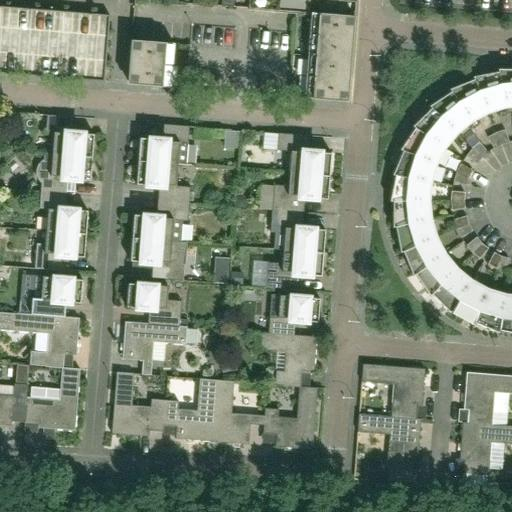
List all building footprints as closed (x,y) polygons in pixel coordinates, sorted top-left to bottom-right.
[(259,11),(260,0),(249,0),(248,11),(259,11)] [(291,14),(291,0),(260,0),(259,11),(291,14)] [(291,0),(291,14),(309,15),(309,0),(291,0)] [(0,74),(104,82),(109,16),(0,6),(0,74)] [(347,102),(354,17),(311,13),(304,99),(347,102)] [(170,88),(174,44),(131,40),(127,84),(170,88)] [(511,105),(511,69),(498,69),(498,72),(505,107),(511,105)] [(505,107),(498,72),(472,77),(473,79),(487,112),(505,107)] [(487,112),(473,79),(449,89),(451,92),(471,121),(487,112)] [(471,121),(451,92),(429,106),(431,108),(456,133),(471,121)] [(456,133),(431,108),(412,127),(414,128),(444,147),(456,133)] [(92,158),(94,135),(71,133),(72,117),(47,115),(45,132),(54,133),(52,155),(92,158)] [(178,164),(186,165),(189,127),(164,125),(162,140),(140,138),(138,161),(178,165),(178,164)] [(444,147),(414,128),(400,150),(402,151),(435,164),(444,147)] [(509,143),(505,130),(496,133),(501,146),(509,143)] [(501,146),(496,133),(487,138),(494,150),(501,146)] [(329,177),(331,153),(308,152),(309,136),(278,134),(277,150),(291,152),(289,174),(329,177)] [(488,153),(479,143),(472,149),(482,159),(488,153)] [(482,159),(472,149),(466,156),(476,165),(482,159)] [(430,182),(435,164),(402,151),(392,175),(395,176),(430,182)] [(90,181),(92,158),(52,155),(44,154),(43,165),(41,164),(39,167),(38,170),(38,172),(38,173),(38,176),(38,177),(40,179),(42,179),(41,192),(66,194),(67,179),(90,181)] [(176,186),(178,165),(138,161),(136,185),(159,187),(157,202),(189,204),(190,188),(176,186)] [(468,178),(472,171),(460,164),(456,173),(468,178)] [(466,186),(468,178),(456,173),(453,182),(466,186)] [(303,213),(304,198),(327,200),(329,177),(289,174),(288,187),(274,186),(272,211),(278,211),(303,213)] [(428,201),(430,182),(395,176),(389,202),(392,202),(428,201)] [(0,192),(0,203),(0,211),(23,210),(22,192),(0,192)] [(86,235),(88,211),(65,209),(66,194),(41,192),(39,209),(48,210),(46,231),(86,235)] [(464,201),(465,193),(451,192),(450,201),(464,201)] [(237,198),(236,210),(247,211),(248,203),(245,199),(237,198)] [(429,220),(428,201),(392,202),(392,228),(395,227),(429,220)] [(465,209),(464,201),(450,201),(451,211),(465,209)] [(181,244),(183,221),(188,221),(189,204),(157,202),(156,217),(133,215),(132,238),(171,241),(171,243),(181,244)] [(323,253),(325,230),(302,228),(303,213),(278,211),(276,236),(284,237),(283,250),(323,253)] [(468,224),(466,216),(453,220),(456,230),(468,224)] [(435,238),(429,220),(395,227),(400,253),(402,252),(435,238)] [(472,232),(468,224),(456,230),(460,238),(472,232)] [(84,258),(86,235),(46,231),(45,245),(37,244),(35,260),(35,268),(34,269),(60,271),(61,256),(84,258)] [(181,244),(171,243),(171,241),(132,238),(130,262),(153,263),(151,279),(183,281),(186,244),(181,244)] [(415,275),(444,255),(435,238),(402,252),(412,276),(415,275)] [(472,254),(482,244),(476,238),(466,246),(472,254)] [(479,260),(488,249),(482,244),(472,254),(479,260)] [(321,277),(323,253),(283,250),(282,263),(268,262),(266,288),(297,290),(298,275),(321,277)] [(496,270),(501,257),(494,253),(487,265),(496,270)] [(431,295),(456,269),(444,255),(415,275),(429,297),(431,295)] [(505,272),(509,259),(501,257),(496,270),(505,272)] [(25,259),(24,267),(35,268),(35,260),(25,259)] [(451,311),(470,281),(456,269),(431,295),(450,313),(451,311)] [(230,273),(230,283),(241,284),(241,279),(237,273),(230,273)] [(56,317),(58,302),(80,304),(82,280),(34,276),(32,300),(20,299),(19,301),(19,314),(31,315),(56,317)] [(474,323),(487,290),(470,281),(451,311),(473,326),(474,323)] [(179,327),(179,326),(181,302),(167,300),(168,287),(128,284),(126,307),(149,309),(148,324),(148,325),(179,327)] [(499,331),(505,296),(487,290),(474,323),(498,333),(499,331)] [(268,334),(293,336),(294,336),(295,321),(318,323),(319,299),(271,295),(269,317),(268,334)] [(511,296),(505,296),(499,331),(511,333),(511,296)] [(79,319),(56,317),(31,315),(19,314),(0,312),(0,330),(48,334),(46,354),(30,352),(29,365),(45,366),(45,367),(62,369),(62,368),(63,368),(64,355),(76,356),(79,319)] [(187,327),(179,326),(179,327),(148,325),(148,324),(125,322),(122,359),(142,361),(141,375),(151,376),(153,343),(185,345),(185,344),(187,329),(187,327)] [(187,329),(185,344),(197,345),(198,330),(187,329)] [(313,375),(316,337),(294,336),(293,336),(268,334),(255,333),(253,351),(285,353),(283,372),(276,371),(275,385),(282,385),(282,386),(299,388),(300,387),(301,374),(313,375)] [(231,359),(220,361),(222,373),(233,371),(231,359)] [(422,407),(424,369),(363,365),(361,383),(393,385),(391,417),(416,420),(416,419),(417,406),(422,407)] [(75,431),(80,369),(63,368),(62,368),(62,369),(60,390),(31,387),(30,398),(27,397),(26,407),(25,423),(38,424),(38,428),(75,431)] [(163,431),(163,426),(165,401),(152,399),(151,407),(132,406),(134,374),(116,372),(111,434),(149,437),(149,430),(163,431)] [(511,395),(511,376),(466,373),(463,410),(468,410),(467,423),(467,424),(492,426),(495,394),(511,395)] [(211,442),(217,380),(199,379),(197,411),(178,409),(179,402),(165,401),(163,426),(176,427),(175,439),(211,442)] [(248,445),(250,425),(263,426),(264,416),(232,414),(234,382),(217,380),(211,442),(248,445)] [(312,450),(317,388),(300,387),(299,388),(296,419),(278,417),(278,410),(265,409),(264,416),(263,426),(263,434),(276,435),(275,447),(312,450)] [(0,425),(11,426),(13,406),(26,407),(27,397),(0,395),(0,425)] [(418,457),(421,419),(416,419),(416,420),(391,417),(359,414),(357,432),(389,435),(387,468),(412,470),(413,456),(418,457)] [(511,427),(492,426),(467,424),(467,423),(462,423),(459,460),(464,460),(463,474),(488,476),(491,443),(511,444),(511,427)]
